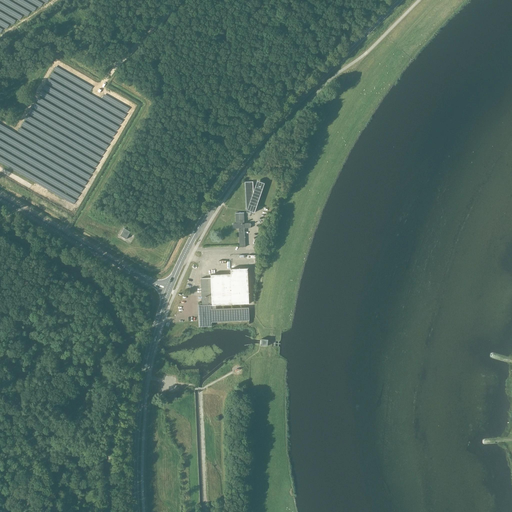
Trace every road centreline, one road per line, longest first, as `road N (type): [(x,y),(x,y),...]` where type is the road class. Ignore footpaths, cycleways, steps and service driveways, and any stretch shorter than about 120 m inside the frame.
road 1 (secondary): [(168,290),(229,178),(397,0)]
road 2 (track): [(271,324),(292,224),(312,175),(368,77),(394,48)]
road 3 (secondary): [(135,511),(139,398),(168,290)]
road 4 (track): [(263,511),(269,347)]
road 5 (unclassified): [(130,271),(0,197)]
